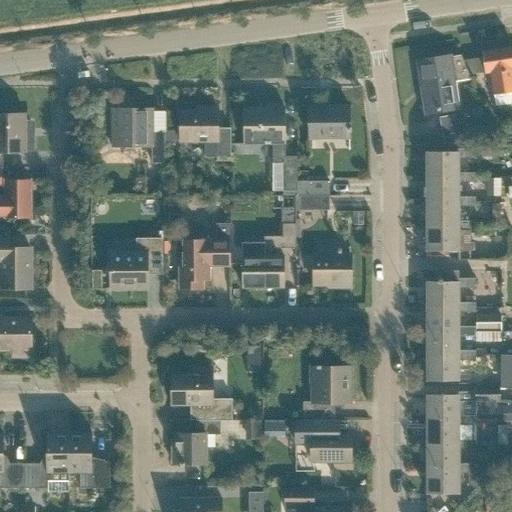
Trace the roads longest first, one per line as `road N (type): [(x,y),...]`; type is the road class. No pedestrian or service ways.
road 1 (residential): [(388,511),(391,149),(373,13)]
road 2 (tertiary): [(0,64),(373,13)]
road 3 (residential): [(141,317),(79,318),(61,308),(60,102)]
road 4 (residential): [(141,317),(344,317)]
road 5 (residential): [(142,400),(0,401)]
